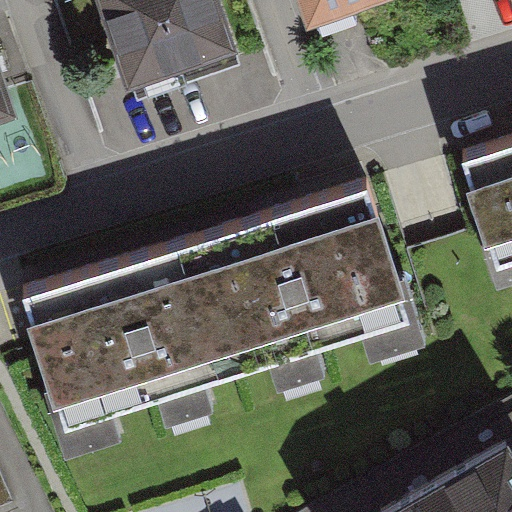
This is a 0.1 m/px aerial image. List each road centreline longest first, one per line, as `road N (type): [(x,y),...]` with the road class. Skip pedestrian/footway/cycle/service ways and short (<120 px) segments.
road 1 (residential): [(85,219),(7,0)]
road 2 (residential): [(85,219),(299,154)]
road 3 (residential): [(299,154),(511,88)]
road 4 (residential): [(299,154),(253,0)]
